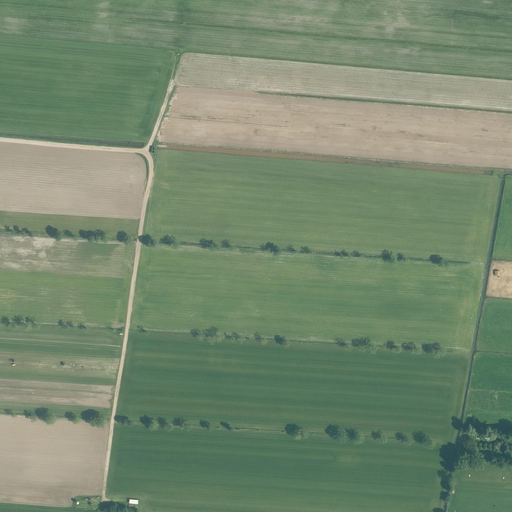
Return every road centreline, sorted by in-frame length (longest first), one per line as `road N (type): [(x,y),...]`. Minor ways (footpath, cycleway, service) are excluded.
road 1 (track): [(100,511),(147,189),(145,152)]
road 2 (track): [(145,152),(0,139)]
